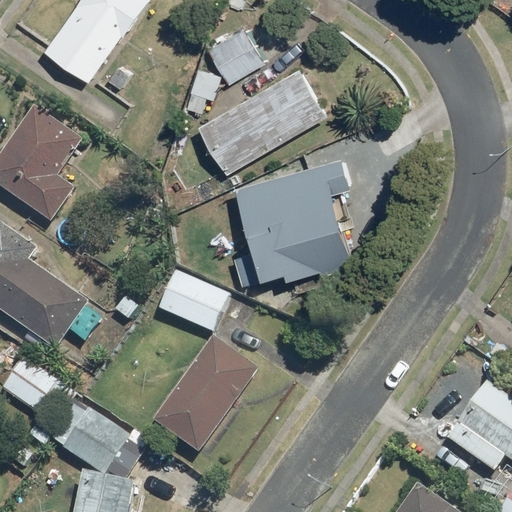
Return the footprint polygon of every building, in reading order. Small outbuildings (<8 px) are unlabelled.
[(157,0),(156,0),(88,0),(51,50),(96,83),(157,0)] [(216,50),(235,83),(286,53),(267,20),(216,50)] [(139,75),(120,62),(109,78),(128,91),(139,75)] [(208,122),(236,172),(335,115),(307,66),(208,122)] [(206,70),(190,108),(204,113),(210,99),(217,102),(227,78),(206,70)] [(64,176),(89,141),(43,107),(0,166),(0,181),(56,222),(81,188),(64,176)] [(239,259),(247,288),(292,276),(294,282),(359,264),(340,191),(355,187),(347,161),(243,189),(261,253),(239,259)] [(0,312),(4,307),(62,349),(94,305),(36,262),(43,252),(6,225),(0,233),(0,312)] [(235,296),(182,272),(165,309),(219,333),(235,296)] [(129,335),(110,320),(91,346),(110,360),(129,335)] [(267,369),(222,338),(162,422),(207,454),(267,369)] [(8,387),(42,410),(53,394),(72,407),(81,393),(28,357),(8,387)] [(511,388),(497,377),(455,438),(502,474),(511,461),(511,388)] [(93,411),(70,447),(111,473),(134,437),(93,411)] [(135,511),(141,482),(88,473),(81,511),(135,511)] [(468,511),(427,483),(406,511),(468,511)] [(511,511),(511,498),(502,511),(511,511)]
